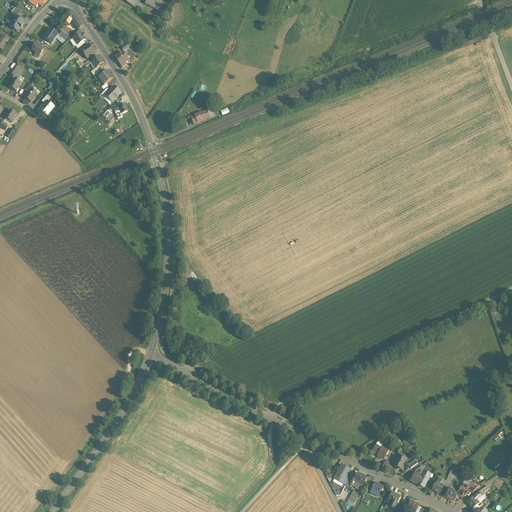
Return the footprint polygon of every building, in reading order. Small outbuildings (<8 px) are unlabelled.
[(168,4),(158,0),(147,0),(145,4),(163,13),(168,4)] [(14,10),(11,13),(18,17),(22,12),(17,7),(14,10)] [(68,16),(62,24),(64,26),(66,27),(72,19),(74,21),(77,18),(75,15),(71,12),(68,15),(68,16)] [(13,20),(13,21),(9,27),(18,32),(24,23),(15,17),(15,18),(14,18),(13,20)] [(66,27),(64,26),(60,32),(61,33),(67,37),(72,31),(66,27)] [(51,29),(44,38),(51,44),(58,35),(51,29)] [(67,37),(61,33),(59,36),(66,41),(69,38),(67,37)] [(81,33),(73,39),(77,45),(78,45),(83,41),(85,40),(84,38),(83,36),(82,36),(81,33)] [(0,39),(0,49),(1,50),(6,43),(7,43),(9,39),(3,35),(0,39)] [(44,50),(36,44),(31,50),(36,54),(34,56),(38,59),(39,57),(44,50)] [(89,45),(81,51),(87,59),(95,53),(89,45)] [(123,53),(115,58),(120,65),(124,62),(128,59),(123,53)] [(99,57),(92,62),(96,69),(104,63),(99,57)] [(18,66),(10,77),(14,79),(17,81),(24,70),(18,66)] [(107,71),(98,78),(104,85),(106,84),(113,79),(107,71)] [(17,81),(14,79),(9,88),(16,92),(21,84),(17,81)] [(30,85),(27,89),(26,89),(25,91),(28,93),(32,89),(33,88),(30,85)] [(109,91),(105,95),(106,96),(104,98),(110,104),(121,93),(113,87),(109,91)] [(107,88),(101,95),(104,98),(106,96),(105,95),(109,91),(107,88)] [(28,93),(25,97),(31,103),(37,96),(34,93),(35,92),(32,89),(28,93)] [(47,95),(42,102),(45,104),(47,102),(51,98),(47,95)] [(45,104),(40,110),(47,116),(53,108),(47,102),(45,104)] [(126,104),(122,105),(121,104),(120,105),(120,106),(114,109),(115,112),(118,119),(122,117),(121,115),(129,111),(126,104)] [(210,110),(194,116),(191,117),(191,119),(193,122),(193,124),(197,123),(212,117),(216,115),(215,114),(214,110),(213,108),(210,110)] [(10,110),(5,118),(11,122),(16,114),(10,110)] [(109,111),(104,116),(107,121),(109,119),(110,119),(114,116),(109,111)] [(11,129),(5,137),(11,141),(16,133),(11,129)] [(388,452),(381,448),(380,449),(375,446),(372,452),(377,455),(377,456),(383,460),(388,452)] [(406,461),(398,457),(393,466),(401,470),(406,461)] [(415,461),(408,466),(410,469),(417,464),(415,461)] [(390,465),(385,462),(382,468),(387,471),(390,465)] [(341,465),(334,480),(343,484),(348,474),(350,470),(341,465)] [(452,479),(457,473),(451,470),(448,477),(452,479)] [(421,477),(415,474),(411,481),(421,486),(421,485),(424,486),(430,475),(423,472),(421,477)] [(367,479),(357,474),(355,477),(354,477),(352,481),(363,487),(367,479)] [(445,482),(438,478),(436,483),(443,487),(446,488),(448,484),(445,482)] [(443,487),(436,483),(432,490),(439,494),(443,487)] [(468,488),(462,485),(459,490),(458,494),(457,495),(462,498),(467,494),(466,493),(468,490),(472,493),(479,487),(471,483),(468,488)] [(383,488),(375,484),(370,493),(375,496),(376,494),(379,496),(383,488)] [(451,486),(449,489),(458,494),(459,490),(451,486)] [(458,494),(449,489),(445,497),(453,502),(457,495),(458,494)] [(484,493),(482,490),(478,493),(481,497),(477,500),(479,503),(480,503),(485,498),(489,496),(487,493),(485,495),(484,493)] [(359,494),(353,492),(347,502),(353,505),(359,494)] [(393,494),(392,493),(389,497),(387,501),(391,503),(396,506),(400,498),(393,494)] [(473,497),(467,503),(472,509),(473,509),(479,503),(477,500),(481,497),(478,493),(473,497)] [(419,506),(411,501),(410,503),(409,502),(407,505),(408,505),(406,509),(411,511),(415,511),(419,506)]
